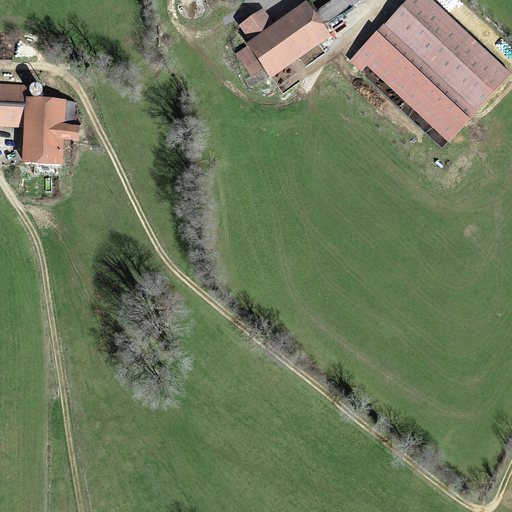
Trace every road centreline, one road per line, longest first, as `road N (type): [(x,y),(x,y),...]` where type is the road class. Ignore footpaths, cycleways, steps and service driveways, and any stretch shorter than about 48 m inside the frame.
road 1 (track): [(477,511),(178,272),(76,86),(0,71)]
road 2 (track): [(40,268),(81,511)]
